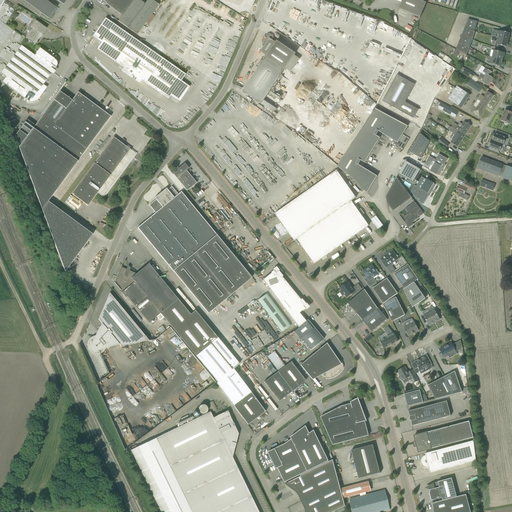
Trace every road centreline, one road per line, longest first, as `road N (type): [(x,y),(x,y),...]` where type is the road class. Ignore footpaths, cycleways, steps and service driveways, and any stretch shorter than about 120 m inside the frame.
road 1 (unclassified): [(45,362),(76,335),(121,218),(182,141)]
road 2 (unknown): [(256,447),(208,394),(148,435),(144,450),(178,511)]
road 3 (unknown): [(307,67),(290,100),(347,145),(365,106),(313,68)]
road 4 (unclassified): [(280,511),(256,461),(260,436),(372,367)]
road 5 (unclassified): [(312,293),(182,141)]
road 6 (unclassified): [(182,141),(80,58),(74,23),(88,0)]
road 7 (unclassified): [(429,223),(511,71)]
road 8 (unclassified): [(182,141),(234,74),(262,0)]
road 9 (track): [(0,504),(53,386),(45,362)]
road 10 (unclassified): [(412,511),(372,367)]
road 11 (track): [(390,236),(407,249),(429,223),(511,218)]
